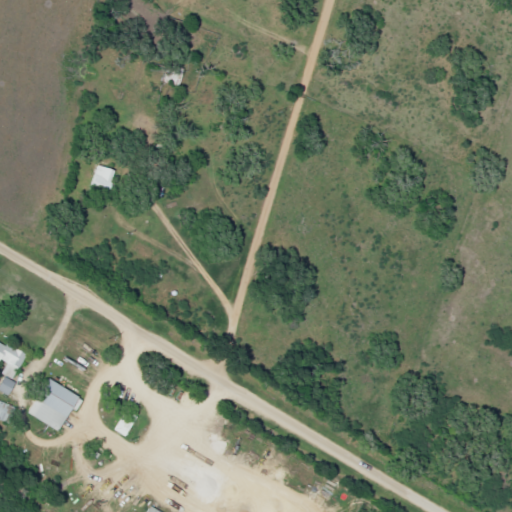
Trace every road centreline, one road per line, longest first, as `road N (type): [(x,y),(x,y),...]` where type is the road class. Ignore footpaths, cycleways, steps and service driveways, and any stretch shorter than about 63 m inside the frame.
road 1 (residential): [(0,241),(450,511)]
road 2 (residential): [(221,379),(324,0)]
